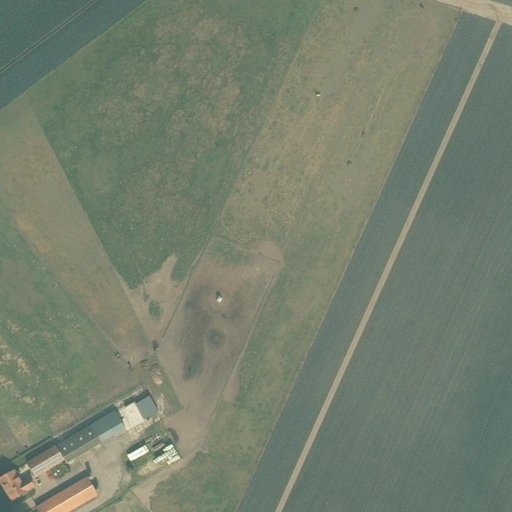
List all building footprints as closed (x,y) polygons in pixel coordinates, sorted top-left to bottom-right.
[(144,420),(159,411),(150,395),(135,404),(144,420)] [(35,477),(64,460),(56,446),(27,463),(35,477)] [(160,463),(177,457),(173,446),(156,452),(160,463)] [(0,479),(0,480),(11,500),(26,492),(26,491),(34,487),(30,480),(22,484),(14,471),(0,479)] [(36,508),(38,511),(68,511),(98,495),(88,477),(36,508)]
